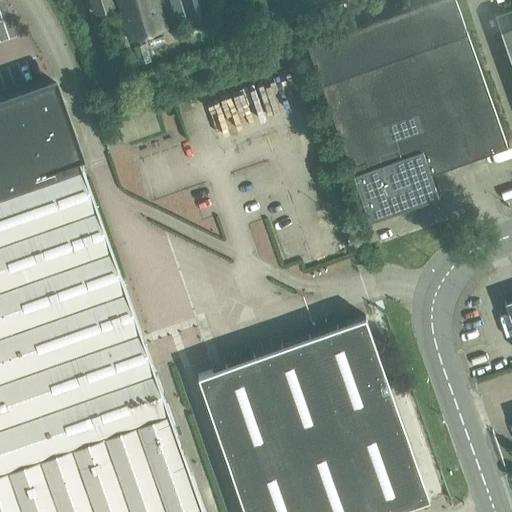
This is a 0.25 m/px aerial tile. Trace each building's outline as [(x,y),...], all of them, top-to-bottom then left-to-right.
[(91,0),(95,13),(114,6),(112,0),(91,0)] [(118,0),(130,38),(167,26),(158,0),(118,0)] [(170,0),(178,22),(188,19),(210,12),(206,0),(170,0)] [(427,0),(307,42),(369,218),(439,194),(431,171),(508,144),(456,0),(427,0)] [(511,7),(495,13),(511,60),(511,7)] [(0,511),(204,511),(185,456),(165,463),(158,445),(179,438),(78,152),(81,151),(80,148),(70,152),(68,148),(76,146),(69,125),(71,124),(71,122),(68,123),(54,85),(57,84),(56,82),(54,83),(53,80),(50,81),(51,84),(22,94),(21,91),(19,92),(20,95),(0,101),(0,511)] [(179,102),(182,110),(192,107),(189,99),(179,102)] [(154,109),(118,121),(125,141),(161,129),(154,109)] [(220,386),(214,368),(198,373),(247,511),(384,511),(430,496),(366,314),(346,321),(349,331),(229,373),(233,382),(220,386)] [(185,456),(179,438),(158,445),(165,463),(185,456)]
